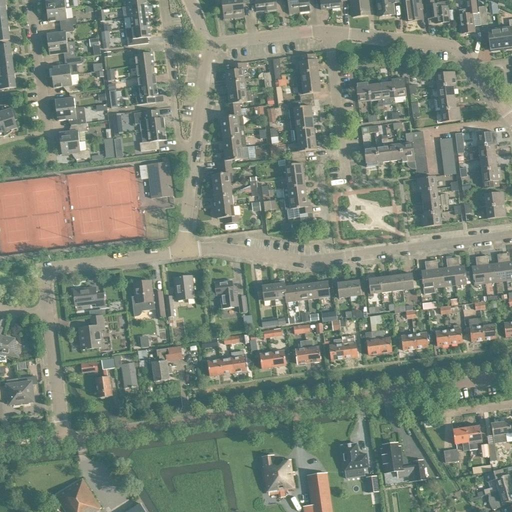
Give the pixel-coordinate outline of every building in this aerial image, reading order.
[(53,0),(46,1),(47,11),(65,9),(74,8),(72,0),(53,0)] [(215,0),(216,4),(221,4),(223,17),(223,20),(234,19),(234,16),(231,0),(215,0)] [(231,0),(234,16),(234,19),(244,18),(243,3),(248,3),(248,0),(231,0)] [(248,0),(248,3),(254,2),(256,12),(266,11),(264,0),(248,0)] [(264,0),(266,11),(276,10),(274,0),(264,0)] [(287,0),(289,14),(299,13),(300,13),(299,9),(297,0),(287,0)] [(297,0),(299,9),(300,13),(310,12),(308,0),(297,0)] [(319,0),(321,10),(332,9),(330,0),(319,0)] [(330,0),(332,9),(342,8),(341,2),(347,1),(346,0),(330,0)] [(350,0),(353,16),(369,14),(367,0),(350,0)] [(376,0),(378,17),(394,15),(393,4),(399,3),(398,0),(376,0)] [(407,22),(422,20),(419,0),(417,0),(404,2),(407,22)] [(433,0),(425,0),(426,6),(427,19),(435,18),(436,24),(450,22),(448,1),(438,2),(438,4),(434,5),(433,0)] [(466,9),(459,10),(459,14),(462,33),(475,32),(474,26),(481,25),(479,13),(477,13),(475,0),(466,0),(465,0),(466,9)] [(498,14),(497,6),(489,2),(488,2),(490,15),(498,14)] [(147,16),(146,5),(128,7),(123,8),(124,19),(130,18),(147,16)] [(486,6),(479,7),(479,13),(481,25),(488,24),(486,6)] [(65,9),(47,11),(48,22),(62,20),(63,26),(73,25),(76,24),(75,18),(67,19),(65,9)] [(130,18),(131,29),(148,26),(147,16),(130,18)] [(0,19),(0,29),(8,29),(7,18),(0,19)] [(509,27),(500,29),(503,48),(511,47),(511,20),(509,21),(509,27)] [(61,33),(47,34),(48,45),(67,42),(65,32),(74,31),(73,25),(63,26),(60,27),(61,33)] [(499,25),(487,27),(488,30),(490,50),(503,48),(500,29),(499,29),(499,25)] [(127,46),(148,43),(147,38),(150,37),(148,26),(131,29),(125,29),(127,46)] [(0,41),(10,40),(8,29),(0,29),(0,41)] [(67,42),(48,45),(49,55),(64,53),(64,59),(77,58),(76,51),(75,41),(67,42)] [(0,56),(11,55),(10,44),(0,45),(0,56)] [(134,55),(136,67),(153,64),(152,53),(134,55)] [(301,61),(300,62),(301,73),(318,71),(318,70),(316,59),(315,55),(315,54),(300,56),(300,57),(301,61)] [(0,56),(0,67),(13,66),(11,55),(0,56)] [(65,65),(51,67),(52,78),(71,75),(78,74),(77,64),(82,64),(81,57),(77,58),(64,59),(65,65)] [(273,59),(274,72),(275,76),(281,75),(279,59),(273,59)] [(230,71),(226,71),(227,82),(244,80),(244,74),(246,74),(248,71),(248,69),(247,63),(229,65),(230,71)] [(136,67),(137,77),(154,75),(153,64),(136,67)] [(0,67),(0,78),(14,76),(13,66),(0,67)] [(301,73),(296,73),(297,84),(319,81),(318,71),(301,73)] [(454,72),(436,74),(429,75),(430,81),(437,80),(438,86),(453,84),(453,86),(456,85),(454,72)] [(71,75),(52,78),(53,88),(68,86),(68,92),(81,91),(80,84),(79,84),(72,85),(71,75)] [(137,77),(138,88),(156,86),(154,75),(137,77)] [(0,89),(15,87),(14,76),(0,78),(0,89)] [(391,79),(390,79),(390,82),(392,82),(394,98),(406,96),(404,78),(391,79)] [(244,80),(227,82),(228,92),(228,93),(246,91),(246,90),(244,80)] [(319,81),(297,84),(299,95),(300,95),(301,101),(314,99),(313,93),(321,92),(319,81)] [(368,82),(356,84),(358,102),(359,102),(370,100),(368,85),(370,85),(369,82),(368,82)] [(390,82),(380,84),(382,99),(383,105),(394,104),(394,98),(392,82),(390,82)] [(370,85),(368,85),(370,100),(378,100),(378,103),(377,103),(378,110),(384,110),(383,105),(382,99),(380,84),(370,85)] [(438,86),(439,98),(454,96),(453,86),(453,84),(438,86)] [(137,105),(140,104),(155,103),(155,97),(157,97),(156,86),(138,88),(139,93),(136,96),(137,105)] [(230,104),(226,104),(227,111),(240,110),(240,109),(239,103),(247,102),(252,101),(251,90),(246,90),(246,91),(228,93),(230,104)] [(116,91),(109,92),(111,108),(118,107),(116,91)] [(436,111),(441,110),(456,108),(455,107),(454,96),(439,98),(434,99),(436,111)] [(56,111),(75,108),(74,98),(55,100),(56,111)] [(301,101),(288,103),(290,120),(312,117),(311,106),(314,106),(314,100),(314,99),(301,101)] [(460,120),(458,108),(458,106),(455,107),(456,108),(441,110),(443,123),(460,120)] [(71,119),(72,125),(86,123),(84,107),(75,108),(56,111),(57,121),(71,119)] [(227,117),(220,118),(221,128),(244,126),(243,115),(246,115),(245,108),(240,109),(240,110),(227,111),(227,117)] [(0,134),(18,129),(16,122),(18,121),(14,110),(12,111),(0,114),(0,134)] [(154,111),(133,114),(135,125),(139,124),(140,132),(164,129),(163,119),(155,120),(154,113),(154,111)] [(120,113),(112,114),(113,122),(121,121),(120,113)] [(312,117),(290,120),(292,130),(314,128),(314,127),(312,117)] [(87,131),(86,123),(72,125),(73,131),(59,133),(60,144),(79,142),(78,132),(87,131)] [(244,126),(221,128),(222,139),(245,136),(244,126)] [(292,131),(291,131),(292,141),(298,140),(315,138),(314,128),(292,130),(292,131)] [(142,143),(139,143),(140,151),(144,151),(159,149),(158,141),(165,140),(164,129),(140,132),(142,143)] [(495,132),(477,135),(478,147),(494,145),(494,146),(497,145),(495,132)] [(407,144),(399,145),(402,160),(400,160),(401,162),(402,162),(407,162),(407,163),(407,164),(407,165),(408,165),(408,166),(409,167),(410,168),(411,168),(412,169),(413,169),(414,169),(415,169),(415,163),(414,161),(414,157),(413,151),(412,145),(412,143),(412,139),(411,133),(406,134),(407,144)] [(384,147),(376,148),(378,163),(379,163),(390,161),(387,140),(388,140),(387,135),(381,136),(382,143),(384,143),(384,147)] [(245,136),(222,139),(224,150),(241,148),(241,147),(247,147),(245,136)] [(299,152),(291,153),(292,159),(305,157),(305,151),(316,149),(315,138),(298,140),(299,152)] [(388,140),(387,140),(390,161),(400,160),(402,160),(399,145),(394,145),(393,139),(390,139),(388,140)] [(79,142),(60,144),(61,147),(59,147),(60,155),(76,153),(76,159),(90,157),(89,150),(80,151),(79,142)] [(479,153),(470,154),(470,160),(480,158),(495,157),(494,146),(494,145),(478,147),(479,153)] [(225,161),(218,161),(219,168),(231,166),(230,161),(242,159),(241,148),(224,150),(225,161)] [(376,148),(364,149),(366,167),(378,165),(379,165),(379,163),(378,163),(376,148)] [(105,149),(106,158),(114,157),(113,149),(105,149)] [(292,159),(284,160),(285,166),(286,177),(304,174),(302,164),(306,163),(305,157),(292,159)] [(495,157),(480,158),(481,171),(497,169),(496,168),(495,157)] [(147,165),(151,198),(173,196),(169,162),(147,165)] [(219,174),(211,175),(213,186),(230,184),(229,183),(233,181),(232,173),(231,166),(219,168),(219,174)] [(497,169),(481,171),(483,183),(483,188),(499,187),(498,181),(501,180),(500,167),(496,168),(497,169)] [(304,174),(286,177),(288,187),(305,185),(304,175),(304,174)] [(416,179),(418,191),(418,192),(421,192),(421,191),(436,189),(435,177),(416,179)] [(230,184),(213,186),(214,196),(231,194),(230,184)] [(305,185),(288,187),(289,198),(306,196),(305,185)] [(437,196),(436,189),(421,191),(421,192),(423,203),(449,200),(448,194),(441,195),(441,196),(437,196)] [(484,195),(486,207),(504,205),(503,193),(484,195)] [(231,194),(214,196),(214,197),(215,207),(232,205),(231,194)] [(289,198),(284,198),(286,210),(287,210),(288,219),(300,217),(300,214),(312,213),(311,206),(308,206),(306,196),(289,198)] [(439,213),(438,206),(442,205),(442,206),(449,205),(449,200),(423,203),(424,214),(424,215),(439,213)] [(232,205),(215,207),(215,208),(217,219),(225,218),(225,224),(238,222),(237,216),(234,216),(232,205)] [(506,217),(504,205),(486,207),(487,219),(506,217)] [(441,225),(439,213),(424,215),(424,214),(421,214),(423,228),(441,225)] [(497,263),(493,264),(495,283),(506,281),(503,254),(496,255),(497,263)] [(508,254),(503,254),(506,281),(511,280),(511,261),(509,262),(508,254)] [(487,256),(481,257),(484,284),(495,283),(493,264),(488,264),(487,256)] [(474,285),(484,284),(481,257),(475,258),(476,266),(471,267),(474,285)] [(458,258),(452,259),(455,286),(466,284),(470,284),(468,272),(465,272),(464,266),(459,266),(458,258)] [(447,268),(442,268),(444,287),(455,286),(452,259),(446,259),(447,268)] [(431,261),(430,261),(434,288),(444,287),(442,268),(438,269),(437,260),(431,261)] [(426,271),(421,271),(423,290),(423,294),(434,293),(434,288),(430,261),(425,262),(426,271)] [(400,275),(402,291),(413,289),(411,274),(400,275)] [(392,292),(402,291),(400,275),(389,277),(392,292)] [(176,301),(194,298),(191,277),(174,279),(175,292),(174,292),(176,301)] [(389,277),(379,278),(381,293),(392,292),(389,277)] [(381,293),(379,278),(368,280),(368,281),(366,281),(368,297),(373,296),(373,295),(381,293)] [(142,311),(155,309),(157,318),(164,317),(161,292),(153,293),(154,294),(151,294),(150,281),(133,283),(135,297),(132,297),(134,317),(138,316),(140,315),(142,313),(142,311)] [(239,313),(247,312),(245,296),(238,297),(238,293),(233,293),(232,281),(214,283),(215,296),(220,295),(221,309),(238,307),(239,313)] [(277,285),(273,285),(275,300),(285,299),(283,288),(284,288),(284,284),(283,281),(277,282),(277,285)] [(359,281),(348,282),(350,297),(361,296),(361,295),(365,295),(363,282),(359,282),(359,281)] [(327,282),(316,284),(318,299),(329,298),(327,282)] [(348,282),(337,283),(339,299),(350,297),(348,282)] [(261,284),(256,284),(258,301),(263,300),(264,302),(270,301),(271,307),(275,306),(275,300),(273,285),(262,287),(261,284)] [(316,284),(306,285),(308,301),(318,299),(316,284)] [(306,285),(295,286),(297,302),(308,301),(306,285)] [(284,288),(283,288),(285,299),(285,304),(286,303),(286,306),(294,305),(293,303),(297,302),(295,286),(284,288)] [(95,306),(104,305),(102,294),(95,295),(94,288),(86,290),(85,289),(73,290),(75,306),(95,303),(95,306)] [(172,317),(173,316),(171,296),(165,297),(168,317),(172,317)] [(424,310),(436,308),(435,302),(423,303),(424,310)] [(355,310),(351,310),(351,312),(352,317),(352,319),(363,318),(362,314),(359,310),(357,310),(355,310)] [(99,326),(103,326),(102,315),(89,317),(91,327),(78,328),(81,350),(101,348),(99,326)] [(481,318),(468,319),(471,342),(484,341),(482,326),(481,318)] [(505,338),(511,336),(511,322),(503,323),(505,338)] [(494,324),(482,326),(484,341),(496,339),(494,324)] [(454,325),(454,330),(447,330),(449,345),(462,343),(460,325),(454,325)] [(390,338),(384,339),(383,330),(377,331),(378,340),(380,354),(391,352),(390,338)] [(449,345),(447,330),(435,332),(437,347),(449,345)] [(368,355),(380,354),(378,340),(377,331),(365,333),(368,355)] [(427,333),(415,335),(417,349),(429,347),(428,341),(427,334),(427,333)] [(415,335),(401,337),(403,351),(417,349),(415,335)] [(228,337),(229,344),(240,343),(239,336),(228,337)] [(0,364),(7,363),(7,359),(8,355),(18,357),(17,354),(18,354),(19,354),(19,353),(20,353),(20,352),(21,352),(21,351),(21,350),(21,349),(21,348),(21,347),(20,347),(20,346),(19,346),(19,345),(18,345),(17,345),(16,345),(14,339),(3,337),(0,350),(0,364)] [(139,338),(141,348),(150,347),(148,337),(139,338)] [(319,348),(313,348),(312,340),(306,341),(307,349),(309,363),(320,361),(319,348)] [(335,341),(335,346),(329,347),(331,360),(344,358),(342,345),(342,340),(335,341)] [(297,364),(309,363),(307,349),(306,341),(300,341),(300,344),(299,344),(299,350),(295,350),(297,364)] [(355,343),(342,345),(344,358),(357,356),(355,343)] [(182,359),(181,346),(168,348),(168,349),(156,351),(157,357),(159,357),(159,362),(151,364),(154,382),(169,380),(168,373),(171,372),(170,366),(167,367),(166,362),(182,359)] [(138,359),(146,358),(145,350),(137,351),(138,359)] [(243,351),(231,353),(231,359),(234,373),(245,372),(243,357),(243,351)] [(284,351),(272,353),(274,368),(286,366),(284,351)] [(262,369),(274,368),(272,353),(260,354),(262,369)] [(133,363),(127,364),(126,361),(121,362),(120,356),(113,357),(115,368),(121,367),(124,389),(137,387),(134,367),(133,364),(133,363)] [(106,370),(114,368),(112,359),(101,360),(104,378),(95,379),(98,398),(112,396),(109,377),(107,377),(106,370)] [(231,359),(219,360),(222,375),(234,373),(231,359)] [(219,360),(207,362),(209,377),(222,375),(219,360)] [(82,373),(97,371),(96,363),(81,365),(82,373)] [(22,405),(30,404),(29,402),(34,402),(33,396),(39,395),(36,376),(18,378),(22,405)] [(14,404),(14,406),(22,405),(18,378),(6,380),(7,385),(1,386),(3,399),(8,399),(9,405),(14,404)] [(510,421),(491,424),(493,436),(494,444),(506,442),(505,435),(511,434),(510,421)] [(479,425),(466,427),(469,450),(481,449),(483,458),(489,457),(487,445),(481,446),(480,441),(481,441),(479,425)] [(455,444),(462,443),(464,451),(469,450),(466,427),(453,429),(455,444)] [(357,444),(341,446),(344,471),(368,467),(366,454),(359,455),(357,444)] [(396,444),(384,445),(384,448),(380,449),(384,473),(403,470),(404,472),(414,471),(416,481),(426,480),(423,460),(413,461),(413,462),(407,463),(407,460),(403,457),(402,457),(400,446),(397,447),(396,444)] [(494,444),(488,445),(489,457),(490,461),(496,460),(494,444)] [(446,463),(459,461),(457,449),(444,451),(446,463)] [(262,457),(263,467),(266,493),(295,489),(291,460),(283,461),(283,459),(274,460),(274,455),(262,457)] [(498,471),(485,474),(487,482),(493,481),(494,487),(484,490),(484,491),(477,493),(478,497),(480,497),(489,494),(511,487),(508,475),(504,477),(502,471),(498,472),(498,471)] [(332,511),(327,473),(307,476),(311,505),(303,506),(304,511),(332,511)] [(376,477),(368,478),(371,493),(378,492),(376,477)] [(95,511),(101,509),(83,480),(56,496),(66,511),(95,511)] [(511,504),(510,500),(511,499),(511,488),(511,487),(489,494),(489,495),(489,496),(489,498),(488,499),(488,500),(488,501),(489,502),(489,503),(489,504),(489,505),(490,506),(490,507),(491,508),(492,509),(492,510),(511,504)] [(146,511),(141,503),(127,511),(146,511)]
